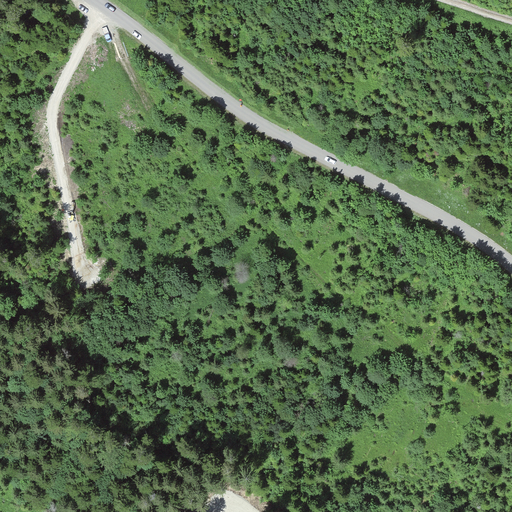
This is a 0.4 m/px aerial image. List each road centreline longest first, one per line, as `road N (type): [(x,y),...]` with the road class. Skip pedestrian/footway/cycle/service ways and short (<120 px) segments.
road 1 (tertiary): [(95,0),(264,128),(445,221),(511,266)]
road 2 (track): [(102,5),(52,109),(81,271)]
